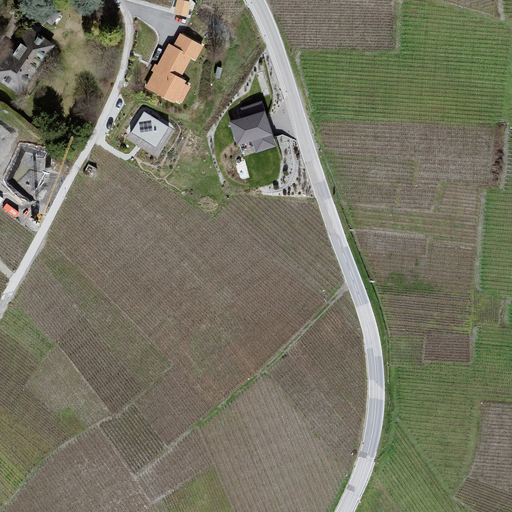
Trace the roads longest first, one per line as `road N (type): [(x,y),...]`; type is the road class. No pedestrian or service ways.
road 1 (unclassified): [(343,511),(374,417),(373,350),(253,0)]
road 2 (residential): [(111,0),(125,27),(115,82),(12,282)]
